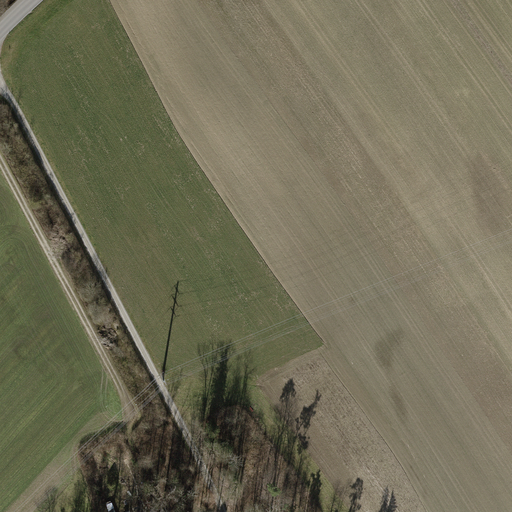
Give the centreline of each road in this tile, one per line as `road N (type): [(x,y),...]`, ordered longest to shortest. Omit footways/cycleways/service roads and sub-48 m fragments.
road 1 (track): [(0,82),(167,392),(222,511)]
road 2 (track): [(0,157),(108,343),(129,396)]
